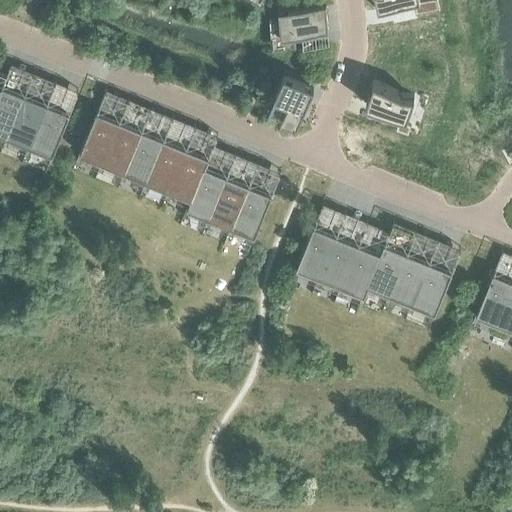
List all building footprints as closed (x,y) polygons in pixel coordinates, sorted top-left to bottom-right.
[(375,0),(377,8),(413,0),(415,12),(438,7),(436,0),(375,0)] [(300,34),(301,46),(329,44),(325,6),(277,10),(280,36),(300,34)] [(266,108),(295,122),(313,83),(283,69),(266,108)] [(372,79),(365,102),(405,116),(413,92),(372,79)] [(0,131),(6,134),(6,133),(7,133),(24,91),(2,82),(0,86),(0,131)] [(10,136),(28,143),(29,142),(29,143),(46,100),(24,91),(7,133),(6,133),(6,134),(2,143),(7,145),(10,136)] [(29,142),(28,143),(25,152),(29,154),(33,145),(52,153),(69,110),(46,100),(29,143),(29,142)] [(83,153),(101,160),(101,159),(102,159),(119,118),(96,108),(75,160),(79,162),(83,153)] [(105,162),(123,169),(123,168),(124,169),(141,127),(119,118),(102,159),(101,159),(101,160),(97,169),(102,171),(105,162)] [(409,123),(398,119),(395,127),(407,131),(409,123)] [(127,171),(145,178),(146,177),(146,178),(164,136),(141,127),(124,169),(123,168),(123,169),(119,178),(124,180),(127,171)] [(150,180),(167,188),(168,186),(168,187),(186,145),(164,136),(146,178),(146,177),(145,178),(142,187),(146,189),(150,180)] [(190,197),(186,205),(187,206),(208,154),(186,145),(168,187),(168,186),(167,188),(164,196),(168,198),(172,189),(190,197)] [(190,208),(208,215),(208,214),(209,214),(226,172),(205,164),(209,154),(208,154),(187,206),(186,205),(182,215),(187,217),(190,208)] [(212,217),(230,224),(231,223),(249,181),(226,172),(209,214),(208,214),(208,215),(204,224),(209,226),(212,217)] [(231,223),(230,224),(227,233),(231,235),(235,226),(254,234),(271,191),(249,181),(231,223)] [(300,267),(318,274),(318,273),(319,274),(336,232),(313,222),(292,274),(296,276),(300,267)] [(322,276),(340,283),(340,282),(341,283),(358,241),(336,232),(319,274),(318,273),(318,274),(314,283),(318,285),(322,276)] [(344,285),(362,293),(362,292),(363,292),(384,240),(383,240),(379,249),(358,241),(341,283),(340,282),(340,283),(336,292),(341,294),(344,285)] [(368,284),(388,292),(389,291),(406,249),(384,240),(363,292),(362,292),(362,293),(359,301),(363,303),(367,294),(364,293),(368,284)] [(393,294),(411,301),(411,300),(412,300),(429,258),(406,249),(389,291),(388,292),(385,301),(389,303),(393,294)] [(411,300),(411,301),(407,310),(411,312),(415,303),(434,311),(452,268),(429,258),(412,300),(411,300)] [(479,314),(497,322),(497,320),(498,321),(511,286),(511,277),(492,269),(471,321),(476,323),(479,314)] [(501,323),(511,327),(511,286),(498,321),(497,320),(497,322),(493,330),(498,332),(501,323)]
